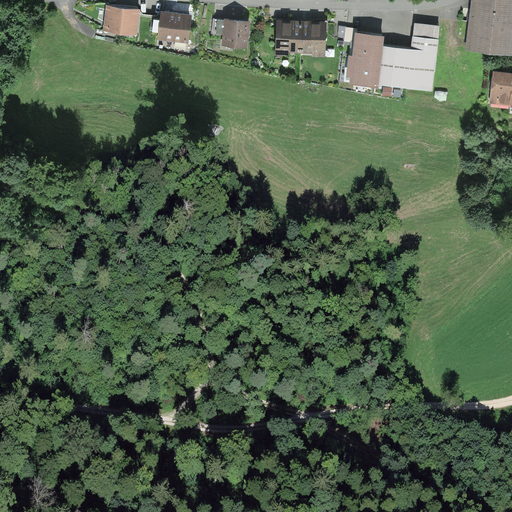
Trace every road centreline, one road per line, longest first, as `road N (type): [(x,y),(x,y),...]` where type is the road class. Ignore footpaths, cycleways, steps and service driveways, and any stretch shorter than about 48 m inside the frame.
road 1 (track): [(0,181),(157,248),(183,278),(211,367),(239,393),(303,417)]
road 2 (track): [(303,417),(209,427),(0,396)]
road 3 (track): [(511,402),(383,405),(303,417)]
road 4 (residential): [(437,0),(230,0)]
road 5 (track): [(303,417),(486,511)]
